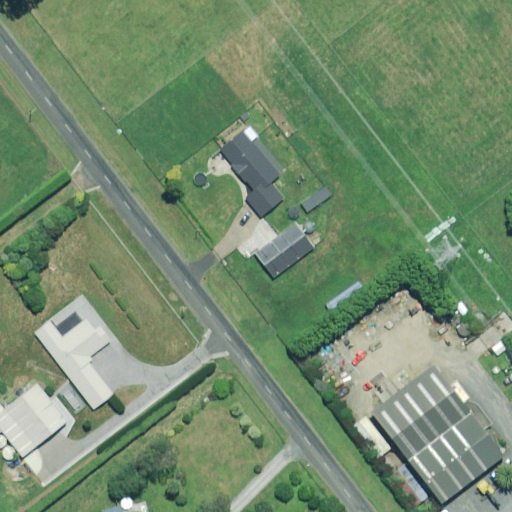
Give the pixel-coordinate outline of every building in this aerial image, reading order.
[(283,176),(246,131),(221,151),(255,193),(247,199),(263,219),(286,200),(273,184),(283,176)] [(317,190),(300,202),(307,212),(324,200),(317,190)] [(299,206),(286,213),(292,224),(305,217),(299,206)] [(97,331),(88,320),(64,339),(51,322),(36,334),(95,411),(115,395),(88,361),(113,341),(102,327),(97,331)] [(68,423),(38,385),(0,415),(0,428),(24,458),(68,423)] [(493,426),(473,400),(454,415),(460,422),(409,462),(442,505),(505,457),(485,432),(493,426)] [(0,452),(0,453),(10,444),(1,433),(0,434),(0,452)] [(10,444),(0,453),(11,465),(20,457),(10,444)]
